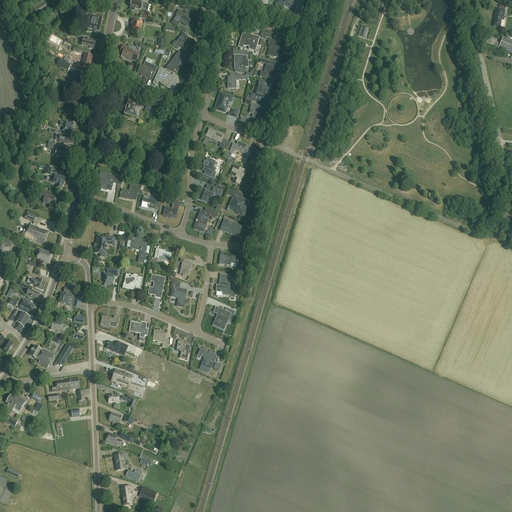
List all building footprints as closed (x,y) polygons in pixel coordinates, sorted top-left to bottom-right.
[(279,0),(279,2),(278,2),(278,3),(280,3),(279,8),(282,9),(283,6),(284,7),(284,6),(287,7),(290,0),(288,0),(279,0)] [(41,3),(40,1),(31,6),(36,14),(48,7),(44,1),(41,3)] [(143,3),(136,1),(136,3),(131,2),(130,7),(131,7),(131,9),(131,10),(134,11),(134,10),(135,8),(141,10),(141,8),(146,9),(147,4),(142,3),(143,3)] [(506,6),(500,6),(499,9),(496,9),(494,23),(502,24),(504,10),(505,11),(506,6)] [(184,14),(179,11),(176,15),(177,16),(173,21),(172,23),(177,27),(180,22),(185,26),(192,16),(192,13),(186,12),(184,14)] [(93,17),(82,14),(82,18),(89,19),(87,28),(91,29),(94,30),(94,32),(95,33),(98,34),(98,33),(99,31),(102,18),(93,16),(93,17)] [(142,21),(132,19),(132,23),(133,23),(132,24),(133,24),(131,30),(140,32),(142,21)] [(361,26),(358,36),(360,36),(366,38),(369,28),(361,26)] [(188,34),(183,30),(181,33),(183,34),(176,43),(183,48),(188,41),(186,39),(187,37),(186,36),(188,34)] [(272,32),(262,30),(260,38),(263,39),(269,41),(269,38),(270,38),(272,32)] [(53,33),(50,39),(59,44),(62,38),(53,33)] [(259,38),(249,35),(242,35),(238,47),(242,48),(243,46),(248,46),(249,50),(255,52),(259,38)] [(96,41),(83,38),(82,45),(90,47),(89,48),(90,49),(93,49),(94,49),(94,48),(96,41)] [(511,41),(504,38),(499,49),(511,54),(511,41)] [(284,44),(269,40),(268,44),(269,45),(269,46),(268,47),(269,48),(270,48),(267,56),(273,58),(274,58),(275,57),(279,58),(281,52),(282,52),(284,44)] [(123,45),(120,50),(123,52),(122,56),(136,62),(139,54),(131,51),(132,49),(123,45)] [(169,65),(174,69),(175,67),(178,69),(184,62),(183,62),(188,55),(179,53),(169,65)] [(92,56),(84,54),(82,67),(90,69),(92,56)] [(243,56),(235,56),(235,67),(239,67),(239,73),(245,73),(245,67),(246,67),(245,62),(247,62),(247,56),(243,56)] [(71,65),(60,59),(57,65),(68,71),(71,65)] [(266,77),(273,79),(276,70),(274,70),(276,64),(260,59),(259,63),(266,65),(264,73),(261,72),(259,77),(265,79),(266,77)] [(151,65),(145,62),(143,66),(141,65),(137,73),(149,78),(151,74),(154,75),(157,68),(151,66),(151,65)] [(166,86),(165,86),(171,91),(178,82),(176,80),(178,78),(174,74),(172,77),(167,73),(159,70),(155,79),(165,86),(165,85),(166,86)] [(80,73),(72,72),(70,81),(75,82),(73,88),(80,89),(80,88),(84,89),(85,86),(86,85),(85,85),(86,81),(81,80),(82,79),(79,79),(80,73)] [(237,74),(229,74),(229,77),(229,80),(228,80),(228,88),(236,89),(236,78),(237,78),(237,74)] [(251,94),(250,99),(262,103),(264,97),(267,98),(269,91),(270,88),(267,87),(268,84),(259,81),(258,85),(260,86),(257,95),(251,94)] [(239,112),(227,108),(229,101),(232,102),(233,98),(220,93),(215,109),(225,113),(226,112),(229,113),(228,116),(237,118),(239,112)] [(147,106),(136,102),(135,105),(129,102),(128,107),(127,107),(126,107),(125,109),(125,110),(127,110),(125,115),(137,119),(139,115),(143,117),(145,112),(154,115),(156,109),(159,110),(160,106),(154,104),(153,108),(147,106)] [(259,107),(253,104),(251,109),(250,113),(253,115),(252,117),(260,120),(263,109),(259,108),(259,107)] [(64,123),(61,122),(61,123),(60,126),(60,127),(63,127),(62,131),(66,132),(76,134),(76,130),(75,130),(76,125),(69,123),(69,124),(64,122),(64,123)] [(215,132),(209,129),(206,136),(221,143),(220,146),(223,148),(226,140),(223,139),(225,135),(215,131),(215,132)] [(75,139),(60,136),(59,142),(68,144),(68,143),(73,144),(75,139)] [(248,146),(238,141),(237,145),(234,144),(230,151),(234,153),(235,149),(250,156),(253,149),(247,146),(248,146)] [(71,153),(57,150),(56,155),(63,157),(63,158),(63,159),(63,160),(64,160),(65,160),(66,159),(66,158),(70,159),(70,158),(71,158),(71,156),(71,155),(71,153)] [(231,154),(227,152),(224,158),(234,163),(236,160),(230,157),(231,154)] [(215,162),(208,159),(207,159),(208,159),(206,165),(205,164),(203,171),(206,172),(203,178),(216,184),(218,180),(214,179),(216,173),(214,172),(216,169),(213,168),(215,162)] [(45,168),(44,175),(51,176),(52,169),(45,167),(46,167),(40,165),(39,169),(42,170),(43,168),(45,168)] [(247,170),(234,165),(230,175),(238,178),(236,183),(240,185),(245,173),(245,174),(247,170)] [(59,176),(55,175),(54,179),(52,179),(51,179),(50,182),(51,183),(53,183),(53,184),(57,184),(56,188),(61,189),(62,186),(63,186),(65,179),(58,177),(59,176)] [(118,178),(112,176),(111,180),(107,179),(106,181),(99,180),(98,188),(107,190),(112,191),(113,183),(117,184),(118,178)] [(140,188),(133,187),(132,192),(122,190),(121,198),(127,199),(127,200),(133,201),(135,193),(139,194),(140,188)] [(222,191),(214,188),(212,193),(205,190),(201,200),(206,202),(207,198),(218,202),(222,191)] [(49,193),(42,191),(40,197),(45,198),(43,204),(54,206),(56,198),(48,196),(49,193)] [(161,198),(155,196),(154,198),(150,197),(150,200),(144,199),(143,203),(142,202),(142,203),(143,203),(142,207),(148,208),(148,209),(154,210),(156,203),(159,204),(161,198)] [(237,214),(244,217),(246,214),(244,213),(247,207),(245,206),(248,201),(239,197),(234,208),(239,210),(237,214)] [(179,205),(173,204),(172,209),(165,208),(163,216),(170,217),(169,218),(176,219),(179,205)] [(219,214),(205,209),(204,212),(201,210),(197,221),(196,221),(196,222),(197,222),(194,229),(204,233),(211,215),(218,217),(219,214)] [(36,217),(27,212),(24,218),(33,223),(36,217)] [(244,228),(224,220),(220,231),(232,235),(232,234),(239,237),(241,232),(242,232),(244,228)] [(43,231),(30,224),(27,231),(24,236),(44,244),(49,232),(44,229),(43,231)] [(115,238),(103,236),(103,239),(97,238),(95,254),(101,254),(100,257),(106,258),(106,252),(104,252),(105,243),(108,243),(107,244),(115,245),(115,238)] [(13,242),(3,238),(0,243),(0,254),(4,246),(7,247),(11,248),(13,242)] [(148,244),(132,241),(131,249),(141,251),(138,265),(143,265),(143,264),(144,265),(146,253),(148,253),(150,247),(147,247),(148,244)] [(44,251),(40,249),(36,258),(44,261),(43,262),(50,264),(53,253),(45,250),(44,251)] [(163,251),(156,249),(154,258),(158,259),(157,260),(164,262),(164,260),(170,261),(172,254),(163,252),(163,251)] [(34,259),(24,256),(23,259),(29,261),(27,266),(29,267),(31,262),(33,263),(34,259)] [(231,257),(220,256),(219,265),(231,266),(231,264),(237,265),(238,263),(239,262),(238,262),(238,257),(232,257),(231,257)] [(193,261),(181,259),(180,262),(182,262),(181,269),(182,269),(181,275),(188,276),(190,268),(192,268),(193,261)] [(8,269),(0,264),(0,286),(3,281),(2,280),(8,269)] [(120,269),(108,268),(107,273),(101,277),(102,283),(108,286),(113,283),(113,277),(118,279),(120,269)] [(138,277),(126,274),(124,284),(123,288),(135,291),(136,290),(139,290),(142,279),(138,278),(138,277)] [(235,277),(221,275),(220,286),(217,286),(216,292),(222,293),(222,295),(231,296),(231,298),(234,298),(235,295),(232,295),(233,288),(229,288),(230,281),(234,281),(235,277)] [(158,277),(152,276),(151,282),(154,283),(153,289),(149,288),(148,294),(155,296),(155,298),(161,299),(164,280),(157,278),(158,277)] [(38,281),(29,278),(27,283),(36,286),(36,288),(42,290),(45,282),(39,279),(38,281)] [(33,288),(21,282),(19,286),(28,290),(26,294),(37,300),(40,295),(32,291),(33,288)] [(180,284),(172,282),(171,288),(173,288),(171,297),(179,299),(178,307),(183,308),(186,291),(179,289),(180,284)] [(60,298),(80,304),(82,300),(76,298),(73,297),(71,296),(73,290),(65,288),(64,292),(64,294),(61,293),(60,298)] [(80,304),(60,298),(58,304),(70,308),(70,306),(73,306),(73,307),(79,309),(80,304)] [(31,314),(33,310),(21,304),(11,299),(9,303),(16,306),(19,308),(31,314)] [(21,304),(33,310),(35,306),(31,304),(32,304),(23,299),(21,304)] [(225,312),(216,307),(214,312),(218,314),(213,326),(219,328),(224,317),(228,319),(228,320),(230,321),(234,312),(226,309),(225,312)] [(30,318),(20,313),(15,322),(18,324),(16,329),(21,333),(30,318)] [(114,319),(103,317),(101,325),(116,328),(118,318),(114,317),(114,319)] [(58,323),(53,322),(51,329),(57,331),(57,332),(61,333),(63,324),(58,322),(58,323)] [(139,324),(131,322),(129,332),(140,334),(139,338),(144,339),(147,323),(142,322),(141,324),(139,323),(139,324)] [(161,332),(155,331),(153,341),(157,342),(157,343),(163,344),(162,348),(167,349),(169,340),(166,340),(167,334),(161,333),(161,332)] [(83,335),(75,332),(73,338),(80,341),(83,335)] [(2,339),(0,335),(0,341),(0,342),(4,344),(4,343),(5,344),(1,349),(7,353),(13,344),(6,340),(4,338),(2,339)] [(59,347),(63,342),(55,338),(52,343),(59,347)] [(185,342),(178,341),(176,349),(181,350),(180,358),(187,360),(190,345),(185,344),(185,342)] [(118,342),(116,345),(109,342),(106,348),(106,349),(107,348),(110,349),(110,350),(116,353),(124,356),(125,353),(128,347),(118,342)] [(73,349),(67,345),(57,363),(63,366),(73,349)] [(42,351),(35,347),(30,356),(40,362),(38,364),(47,369),(55,356),(43,349),(42,351)] [(206,353),(200,350),(198,355),(204,358),(201,365),(210,370),(213,363),(214,363),(217,357),(207,352),(206,353)] [(116,370),(112,381),(116,383),(115,384),(118,385),(118,384),(122,385),(122,386),(128,388),(127,389),(138,393),(140,386),(130,383),(132,376),(116,370)] [(65,382),(66,390),(76,389),(80,388),(79,378),(69,380),(69,382),(65,382)] [(66,390),(65,382),(55,384),(56,387),(52,387),(52,392),(66,390)] [(129,408),(134,410),(139,396),(132,393),(130,399),(128,398),(127,400),(132,402),(129,408)] [(42,398),(34,394),(32,398),(40,402),(42,398)] [(119,403),(119,395),(114,395),(114,396),(108,396),(109,403),(116,403),(116,404),(119,403)] [(16,399),(11,396),(6,404),(8,405),(7,408),(12,412),(14,409),(20,412),(26,402),(18,396),(16,399)] [(43,406),(38,404),(34,411),(39,414),(43,406)] [(81,417),(80,409),(72,410),(72,418),(81,417)] [(122,417),(112,414),(109,421),(119,424),(122,417)] [(134,419),(126,415),(123,422),(132,426),(134,419)] [(18,421),(9,416),(6,422),(15,427),(18,421)] [(118,437),(108,433),(105,442),(113,444),(120,447),(122,441),(117,439),(118,437)] [(131,438),(121,433),(118,438),(128,443),(131,438)] [(125,470),(123,454),(115,456),(117,471),(125,470)] [(20,474),(9,469),(7,473),(18,478),(20,474)] [(136,474),(129,472),(127,478),(136,481),(136,479),(141,481),(144,473),(136,471),(136,474)] [(132,504),(130,486),(121,487),(122,495),(124,506),(131,505),(132,504)] [(157,493),(143,487),(140,494),(154,500),(157,493)]
